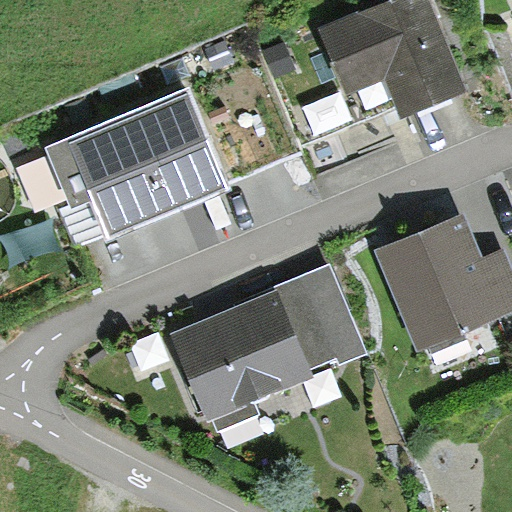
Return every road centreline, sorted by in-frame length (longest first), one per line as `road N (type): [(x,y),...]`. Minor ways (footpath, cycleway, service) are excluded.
road 1 (residential): [(1,400),(44,341),(511,138)]
road 2 (residential): [(200,511),(1,400)]
